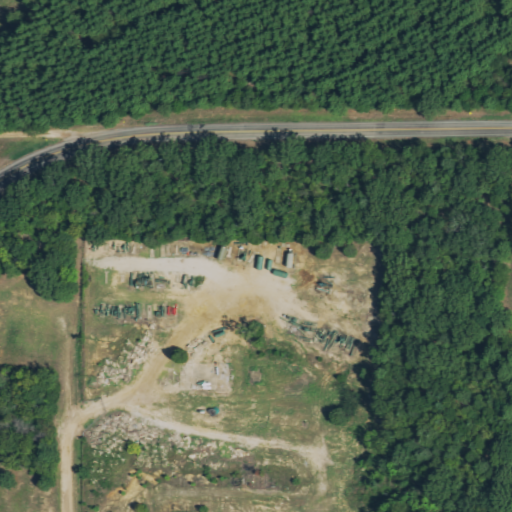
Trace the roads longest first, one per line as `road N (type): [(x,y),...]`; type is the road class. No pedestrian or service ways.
road 1 (tertiary): [(0,180),(82,145),(155,131),(511,123)]
road 2 (residential): [(88,511),(94,282),(0,253)]
